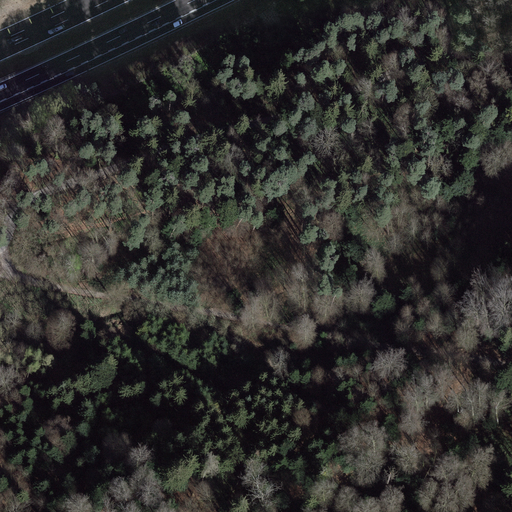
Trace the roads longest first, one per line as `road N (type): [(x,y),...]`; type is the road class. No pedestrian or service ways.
road 1 (track): [(511,35),(302,107),(250,104),(212,119),(32,207),(11,254),(0,260)]
road 2 (motorway): [(0,92),(197,0)]
